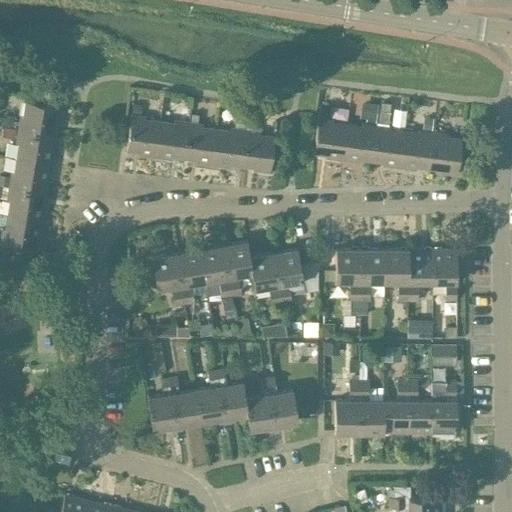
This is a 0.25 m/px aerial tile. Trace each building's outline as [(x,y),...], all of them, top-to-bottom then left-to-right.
[(18,130),(54,136),(56,124),(58,124),(61,107),(25,101),(23,116),(20,115),(18,130)] [(155,157),(160,122),(145,120),(146,117),(131,115),(126,151),(139,153),(139,155),(155,157)] [(343,160),(348,124),(334,122),(334,120),(319,118),(314,153),(327,155),(327,158),(343,160)] [(160,122),(155,157),(171,159),(172,157),(184,159),(189,123),(174,121),(174,123),(160,122)] [(189,123),(184,159),(196,160),(196,162),(212,165),(217,129),(203,127),(203,125),(189,123)] [(348,124),(343,160),(359,162),(361,160),(372,161),(377,126),(375,126),(365,124),(363,124),(363,126),(348,124)] [(377,126),(372,161),(385,163),(384,165),(401,167),(405,132),(390,130),(391,128),(387,127),(377,126)] [(217,129),(212,165),(228,167),(229,165),(241,166),(246,131),(232,129),(231,131),(217,129)] [(16,158),(52,164),(54,148),(52,147),(54,136),(18,130),(16,144),(18,145),(16,158)] [(246,131),(241,166),(252,168),(252,170),(270,172),(275,137),(260,135),(260,133),(246,131)] [(405,132),(401,167),(417,169),(417,168),(429,169),(434,134),(433,134),(419,132),(419,134),(405,132)] [(434,134),(429,169),(442,171),(441,173),(458,175),(463,140),(448,138),(448,136),(441,135),(434,134)] [(11,172),(9,186),(45,192),(47,180),(49,180),(52,164),(16,158),(14,173),(11,172)] [(9,201),(7,215),(43,220),(45,204),(43,204),(45,192),(9,186),(7,200),(9,201)] [(43,220),(7,215),(5,230),(2,229),(0,243),(36,249),(38,237),(40,237),(43,220)] [(222,245),(231,296),(241,294),(238,276),(251,274),(248,256),(249,256),(247,241),(222,245)] [(222,245),(198,249),(204,282),(206,293),(220,290),(221,293),(221,297),(231,296),(222,245)] [(298,248),(271,252),(281,304),(292,302),(291,294),(303,292),(317,289),(317,260),(300,263),(298,248)] [(335,269),(334,280),(349,280),(349,299),(359,299),(360,248),(335,248),(335,269)] [(360,248),(359,299),(369,300),(370,280),(383,281),(384,248),(360,248)] [(407,300),(408,249),(384,248),(383,281),(397,281),(397,300),(407,300)] [(175,253),(184,304),(194,302),(191,284),(204,282),(198,249),(175,253)] [(431,281),(432,249),(408,249),(407,300),(417,300),(418,281),(431,281)] [(432,249),(431,281),(445,281),(445,300),(456,301),(456,249),(432,249)] [(281,304),(271,252),(249,256),(248,256),(251,274),(252,274),(255,289),(269,287),(272,306),(281,304)] [(153,265),(135,268),(139,293),(158,290),(158,289),(171,287),(174,305),(184,304),(175,253),(152,257),(153,265)] [(260,326),(262,336),(286,336),(284,322),(260,326)] [(431,344),(431,361),(455,360),(455,344),(431,344)] [(383,345),(382,361),(400,362),(400,346),(383,345)] [(244,397),(246,396),(243,381),(227,384),(227,383),(225,383),(223,368),(215,369),(225,423),(229,423),(228,417),(229,417),(247,414),(244,397)] [(209,386),(194,389),(200,422),(218,419),(219,424),(225,423),(215,369),(207,370),(209,386)] [(177,375),(168,377),(177,431),(182,430),(182,425),(200,422),(194,389),(179,391),(177,375)] [(277,391),(276,391),(274,376),(266,377),(275,431),(280,430),(279,425),(298,422),(292,390),(277,392),(277,391)] [(177,431),(168,377),(160,378),(162,394),(147,397),(153,429),(170,426),(171,432),(177,431)] [(259,394),(246,396),(244,397),(247,414),(250,429),(267,426),(269,432),(275,431),(266,377),(257,379),(259,394)] [(349,379),(348,399),(335,399),(335,431),(359,431),(360,380),(349,379)] [(431,399),(430,432),(439,432),(439,436),(453,436),(453,432),(455,432),(455,399),(455,385),(455,379),(444,380),(444,382),(431,382),(431,399)] [(383,431),(383,399),(368,399),(369,380),(360,380),(359,431),(383,431)] [(383,399),(383,431),(407,432),(407,380),(396,380),(397,399),(383,399)] [(430,432),(431,399),(417,399),(417,380),(407,380),(407,432),(430,432)] [(388,507),(408,507),(407,511),(440,511),(441,497),(409,497),(409,486),(393,486),(393,497),(388,497),(388,507)] [(86,511),(89,500),(65,494),(61,511),(86,511)] [(110,511),(112,505),(89,500),(86,511),(110,511)]
